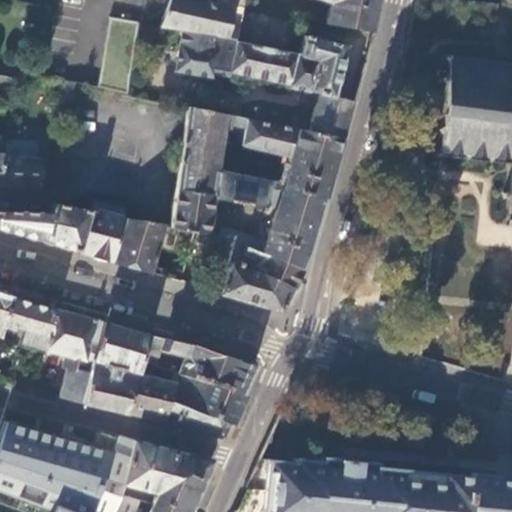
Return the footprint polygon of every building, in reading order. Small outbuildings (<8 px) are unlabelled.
[(178,0),(169,0),(159,29),(182,33),(219,39),(235,43),(243,13),(246,0),(218,0),(217,3),(236,7),(235,12),(178,0)] [(319,0),(330,4),(324,24),(368,32),(375,0),(319,0)] [(449,0),(446,30),(494,35),(497,3),(466,0),(449,0)] [(235,43),(287,54),(295,25),(243,13),(235,43)] [(139,15),(137,25),(157,28),(158,19),(139,15)] [(219,39),(182,33),(176,72),(212,78),(213,74),(229,77),(230,71),(289,85),(288,87),(307,92),(307,91),(315,61),(297,56),(287,54),(235,43),(219,39)] [(302,36),(297,56),(315,61),(307,91),(317,93),(331,97),(344,47),(302,36)] [(511,65),(491,63),(451,59),(448,54),(444,56),(447,61),(447,68),(445,77),(441,77),(441,83),(445,84),(444,91),(441,116),(439,127),(435,130),(438,136),(436,152),(432,154),(435,161),(442,157),(445,157),(511,164),(508,192),(502,193),(502,199),(511,198),(510,203),(510,209),(511,212),(511,221),(508,221),(508,227),(511,227),(511,65)] [(16,80),(18,72),(0,67),(0,82),(15,87),(16,80)] [(31,84),(33,76),(18,72),(16,80),(31,84)] [(126,95),(128,82),(119,80),(117,93),(126,95)] [(70,96),(72,83),(59,81),(57,93),(70,96)] [(247,119),(282,127),(284,117),(271,115),(271,113),(235,107),(237,96),(221,93),(220,99),(207,96),(206,89),(196,87),(187,107),(191,108),(232,116),(247,119)] [(331,97),(317,93),(307,132),(341,139),(346,121),(350,101),(331,97)] [(229,127),(232,116),(191,108),(177,189),(208,194),(212,171),(219,125),(229,127)] [(241,145),(289,158),(296,130),(282,127),(247,119),(241,145)] [(332,171),(341,139),(307,132),(296,130),(289,158),(282,188),(284,188),(325,198),(332,171)] [(7,142),(5,155),(5,159),(35,160),(36,144),(7,142)] [(0,186),(38,188),(40,161),(35,160),(5,159),(5,155),(0,154),(0,186)] [(267,183),(212,171),(208,194),(210,195),(210,197),(214,198),(246,203),(260,206),(266,187),(267,183)] [(260,206),(246,203),(240,222),(262,229),(269,207),(277,209),(266,243),(255,240),(251,249),(300,271),(309,254),(316,229),(325,198),(284,188),(284,190),(266,187),(260,206)] [(208,194),(177,189),(171,229),(208,236),(214,198),(210,197),(210,195),(208,194)] [(93,257),(110,262),(122,221),(125,211),(94,203),(90,213),(76,252),(93,257)] [(76,252),(90,213),(51,204),(49,215),(0,212),(0,230),(26,238),(76,252)] [(142,272),(149,274),(162,228),(122,221),(110,262),(142,272)] [(280,312),(291,291),(260,282),(263,277),(248,271),(240,268),(242,260),(246,247),(247,245),(227,239),(220,262),(230,264),(221,294),(241,301),(280,312)] [(296,282),(300,271),(251,249),(246,247),(242,260),(250,263),(248,271),(263,277),(260,282),(291,291),(293,291),(296,282)] [(166,276),(163,290),(182,293),(184,280),(166,276)] [(7,337),(44,347),(55,307),(0,290),(0,335),(1,335),(4,324),(10,326),(7,337)] [(94,359),(104,321),(77,313),(55,307),(44,347),(66,353),(63,364),(68,366),(60,394),(70,397),(82,400),(94,359)] [(141,360),(148,334),(124,327),(104,321),(94,359),(137,371),(141,360)] [(180,373),(242,393),(254,364),(199,348),(148,334),(141,360),(155,365),(160,350),(185,357),(180,373)] [(125,412),(137,371),(94,359),(82,400),(102,405),(125,412)] [(196,430),(222,437),(230,421),(173,394),(178,381),(137,371),(125,412),(136,414),(196,430)] [(6,379),(33,387),(35,380),(9,373),(6,379)] [(230,421),(234,423),(240,409),(247,394),(242,393),(180,373),(178,381),(173,394),(230,421)] [(89,511),(99,487),(112,450),(6,420),(0,436),(0,511),(89,511)] [(188,511),(212,460),(162,447),(118,435),(112,450),(99,487),(148,499),(142,511),(188,511)] [(236,511),(511,511),(511,482),(498,481),(498,477),(470,474),(470,478),(376,468),(376,464),(322,459),(321,463),(294,460),(294,464),(260,460),(236,511)]
